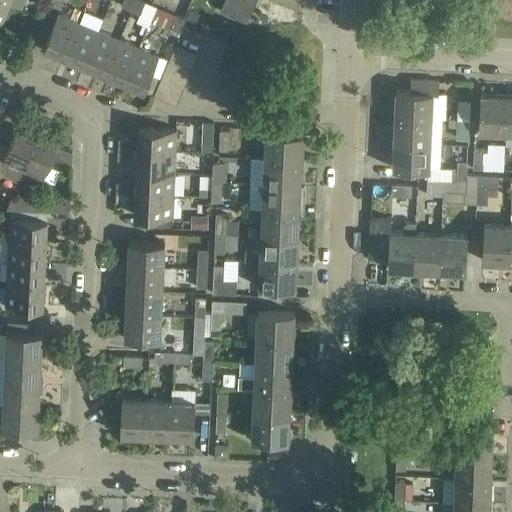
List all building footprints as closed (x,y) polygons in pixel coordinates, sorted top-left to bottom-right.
[(0,0),(0,23),(2,24),(10,4),(0,0)] [(123,0),(121,5),(131,9),(134,0),(123,0)] [(145,0),(134,0),(131,9),(140,13),(145,0)] [(158,5),(151,3),(145,0),(140,13),(146,15),(143,23),(149,25),(158,5)] [(248,21),(256,0),(224,0),(220,10),(248,21)] [(190,7),(186,16),(195,20),(199,11),(190,7)] [(64,56),(78,21),(58,13),(43,47),(64,56)] [(181,30),(186,17),(177,13),(171,26),(181,30)] [(64,56),(84,64),(99,29),(78,21),(64,56)] [(99,29),(84,64),(104,73),(119,38),(99,29)] [(104,73),(124,81),(139,46),(119,38),(104,73)] [(139,46),(124,81),(145,90),(159,55),(139,46)] [(174,46),(169,58),(192,68),(197,55),(174,46)] [(187,80),(192,68),(169,58),(164,70),(187,80)] [(187,80),(164,70),(159,82),(182,92),(187,80)] [(396,115),(431,117),(432,92),(439,92),(439,79),(411,78),(410,90),(396,89),(396,92),(397,92),(396,115)] [(177,104),(182,92),(159,82),(154,94),(177,104)] [(483,93),(481,93),(479,130),(506,131),(508,94),(483,93)] [(458,98),(457,118),(470,119),(471,99),(458,98)] [(396,115),(394,140),(430,142),(431,117),(396,115)] [(470,119),(457,118),(448,118),(448,127),(457,127),(456,138),(469,138),(470,119)] [(203,120),(202,150),(213,150),(214,125),(214,121),(203,120)] [(139,126),(138,148),(176,150),(177,128),(139,126)] [(0,171),(16,179),(36,135),(17,127),(4,158),(0,156),(0,171)] [(220,149),(230,149),(230,129),(221,129),(220,149)] [(265,157),(302,159),(303,133),(266,131),(265,157)] [(36,135),(16,179),(18,180),(23,169),(43,177),(52,157),(57,145),(58,145),(36,135)] [(119,137),(118,148),(132,148),(133,138),(119,137)] [(430,142),(394,140),(393,164),(393,167),(427,169),(427,179),(444,180),(456,180),(457,169),(429,168),(429,165),(430,142)] [(485,148),(474,147),(473,168),(484,169),(485,148)] [(132,148),(118,148),(118,158),(132,159),(132,148)] [(176,150),(138,148),(137,170),(175,172),(176,150)] [(301,184),(302,159),(265,157),(264,183),(301,184)] [(212,181),(223,181),(226,181),(227,162),(213,161),(212,181)] [(457,169),(456,180),(467,181),(467,173),(468,161),(458,161),(457,169)] [(137,170),(136,192),(173,194),(175,172),(137,170)] [(444,180),(444,189),(465,190),(464,200),(464,202),(477,203),(478,185),(479,174),(467,173),(467,181),(456,180),(444,180)] [(479,174),(478,185),(499,185),(499,174),(479,174)] [(426,194),(444,195),(444,189),(444,180),(427,179),(426,194)] [(117,181),(116,191),(130,191),(131,181),(117,181)] [(222,201),(223,181),(212,181),(211,200),(222,201)] [(264,183),(263,208),(300,210),(300,199),(304,199),(305,186),(301,185),(301,184),(264,183)] [(412,184),(392,183),(391,193),(412,194),(412,184)] [(130,191),(116,191),(116,201),(130,201),(130,191)] [(173,194),(136,192),(135,214),(155,215),(172,216),(173,194)] [(12,206),(48,208),(70,209),(71,195),(13,193),(7,206),(12,207),(12,206)] [(47,233),(48,208),(12,206),(12,207),(11,231),(47,233)] [(299,235),(300,210),(263,208),(261,234),(299,235)] [(216,232),(226,233),(239,233),(240,222),(226,221),(227,213),(217,212),(216,232)] [(209,214),(192,214),(192,227),(208,227),(209,214)] [(171,226),(172,216),(155,215),(154,226),(171,227),(171,226)] [(415,268),(417,231),(417,221),(408,221),(404,224),(404,231),(391,230),(391,218),(371,217),(369,257),(389,258),(388,267),(391,267),(415,268)] [(510,260),(511,223),(485,222),(483,260),(485,260),(485,259),(510,260)] [(9,256),(46,257),(47,233),(11,231),(9,256)] [(415,268),(440,269),(442,233),(417,231),(415,268)] [(225,253),(226,233),(216,232),(215,251),(225,253)] [(442,233),(440,269),(464,270),(464,271),(466,271),(468,234),(442,233)] [(252,248),(251,259),(297,261),(299,235),(261,234),(261,249),(252,248)] [(130,240),(128,264),(164,266),(165,241),(130,240)] [(198,248),(198,267),(208,267),(209,249),(198,248)] [(45,282),(46,257),(9,256),(8,280),(45,282)] [(297,261),(251,259),(251,271),(260,271),(259,286),(296,288),(297,261)] [(164,266),(128,264),(127,288),(164,290),(164,266)] [(214,264),(212,292),(237,293),(237,280),(224,279),(224,264),(214,264)] [(208,267),(198,267),(197,287),(207,287),(208,267)] [(44,306),(45,282),(8,280),(7,304),(44,306)] [(127,288),(126,313),(163,314),(164,290),(127,288)] [(196,296),(195,316),(206,316),(207,296),(196,296)] [(212,299),(211,328),(221,328),(222,311),(245,312),(246,300),(212,299)] [(257,336),(294,337),(295,312),(258,310),(257,336)] [(163,314),(126,313),(125,337),(145,338),(162,339),(163,314)] [(194,353),(204,353),(204,340),(205,340),(206,316),(195,316),(194,353)] [(7,355),(42,356),(43,332),(8,331),(7,355)] [(293,363),(294,337),(257,336),(255,361),(293,363)] [(215,340),(205,340),(204,340),(204,353),(204,359),(214,360),(215,340)] [(155,360),(173,361),(174,351),(156,350),(155,360)] [(192,352),(174,351),(173,361),(191,362),(192,352)] [(143,355),(125,354),(124,365),(142,366),(143,355)] [(5,379),(41,381),(42,356),(7,355),(5,379)] [(213,379),(214,360),(204,359),(203,379),(213,379)] [(291,389),(293,363),(255,361),(255,375),(239,375),(239,387),(254,387),(291,389)] [(40,405),(41,381),(5,379),(4,403),(40,405)] [(290,414),(291,389),(254,387),(253,413),(290,414)] [(218,392),(217,411),(227,411),(228,392),(218,392)] [(145,434),(147,398),(123,397),(121,433),(145,434)] [(145,434),(170,435),(171,400),(147,398),(145,434)] [(171,400),(170,435),(194,436),(196,402),(171,400)] [(40,405),(4,403),(3,428),(39,429),(40,405)] [(226,431),(227,411),(217,411),(216,431),(226,431)] [(290,414),(253,413),(252,439),(289,441),(290,414)] [(458,428),(457,453),(492,454),(493,430),(458,428)] [(398,432),(397,450),(407,451),(408,433),(398,432)] [(215,457),(230,458),(231,443),(216,442),(215,457)] [(407,451),(397,450),(396,469),(406,469),(407,451)] [(491,479),(492,454),(457,453),(456,477),(491,479)] [(444,477),(443,500),(490,502),(491,479),(456,477),(444,477)] [(396,480),(395,499),(405,499),(406,481),(396,480)] [(404,511),(405,499),(395,499),(394,511),(404,511)] [(443,500),(442,511),(490,511),(490,502),(443,500)]
